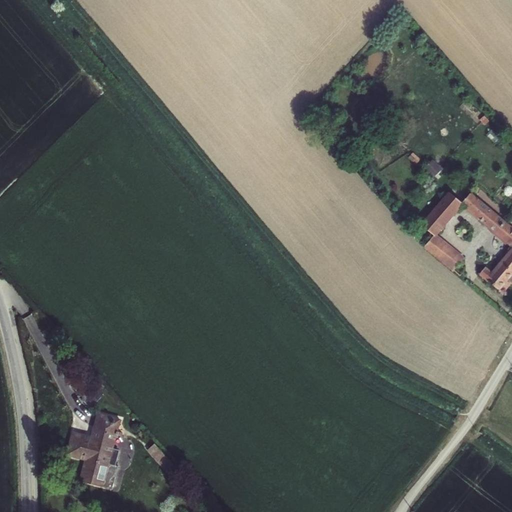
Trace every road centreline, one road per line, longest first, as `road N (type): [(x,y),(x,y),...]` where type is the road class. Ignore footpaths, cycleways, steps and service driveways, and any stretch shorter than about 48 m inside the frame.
road 1 (unclassified): [(26,511),(22,406),(0,305)]
road 2 (unclassified): [(511,353),(400,511)]
